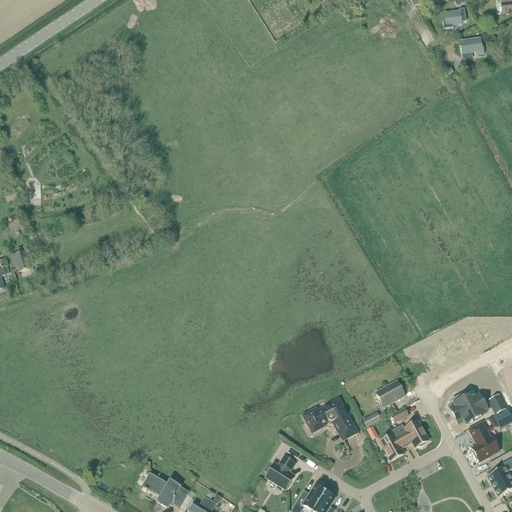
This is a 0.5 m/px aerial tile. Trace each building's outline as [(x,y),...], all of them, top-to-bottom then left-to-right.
[(511,0),(500,0),(501,11),(502,16),(509,15),(509,10),(511,9),(511,0)] [(460,13),(445,15),(446,22),(443,23),(444,31),(454,29),(453,27),(462,26),(462,23),(467,22),(465,11),(460,11),(460,13)] [(481,41),(460,43),(462,56),(472,55),(477,54),(478,57),(484,56),(483,46),(482,46),(481,41)] [(18,256),(13,257),(17,271),(19,270),(20,273),(31,270),(25,253),(18,256)] [(482,321),(460,333),(469,348),(491,336),(482,321)] [(397,383),(376,394),(384,409),(404,397),(397,383)] [(450,410),(458,425),(468,420),(470,424),(484,416),(483,414),(487,411),(479,396),(474,399),(470,391),(456,399),(460,405),(450,410)] [(488,403),(495,416),(506,410),(499,397),(488,403)] [(316,411),(304,417),(313,433),(325,427),(324,425),(325,424),(324,423),(328,421),(329,423),(332,424),(333,423),(343,442),(356,434),(352,426),(350,427),(343,414),(345,413),(339,402),(318,413),(316,411)] [(395,425),(409,417),(405,410),(391,418),(395,425)] [(500,431),(511,424),(511,421),(507,413),(494,420),(500,431)] [(377,414),(363,422),(367,429),(380,421),(377,414)] [(402,427),(397,429),(406,446),(411,443),(414,450),(417,448),(419,449),(421,448),(423,447),(424,446),(425,444),(428,442),(418,423),(404,430),(402,427)] [(477,447),(471,450),(479,464),(499,454),(491,440),(490,440),(482,425),(468,432),(477,447)] [(375,434),(372,428),(367,431),(370,437),(375,434)] [(406,446),(397,429),(391,432),(393,436),(379,444),(390,463),(404,455),(400,449),(406,446)] [(291,449),(287,454),(298,460),(301,455),(291,449)] [(274,465),(266,479),(286,492),(294,478),(289,475),(295,465),(284,459),(278,468),(274,465)] [(499,499),(511,491),(511,481),(508,473),(511,470),(511,459),(501,466),(503,469),(487,478),(499,499)] [(179,510),(186,498),(189,494),(170,482),(168,486),(150,475),(143,487),(160,498),(157,503),(168,509),(171,504),(179,510)] [(308,511),(313,511),(326,492),(318,487),(317,489),(315,487),(308,498),(303,494),(292,511),(301,511),(304,509),(308,511)] [(214,495),(209,492),(206,497),(211,500),(214,495)] [(334,497),(326,492),(313,511),(331,511),(329,510),(335,500),(332,498),(334,497)] [(219,504),(221,502),(222,499),(217,496),(213,501),(219,504)] [(185,511),(193,501),(186,498),(179,510),(183,511),(185,511)] [(189,511),(204,511),(210,502),(205,498),(197,511),(192,508),(189,511)] [(212,511),(216,505),(210,502),(204,511),(212,511)]
